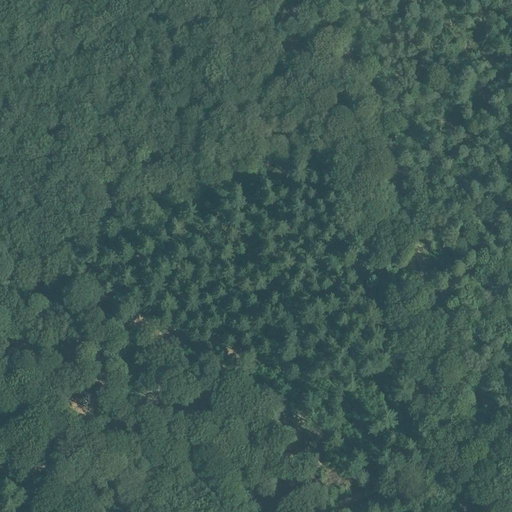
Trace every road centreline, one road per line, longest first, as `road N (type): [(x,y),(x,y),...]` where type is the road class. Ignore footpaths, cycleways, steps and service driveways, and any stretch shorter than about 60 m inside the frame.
road 1 (track): [(505,511),(328,0)]
road 2 (track): [(314,511),(511,438)]
